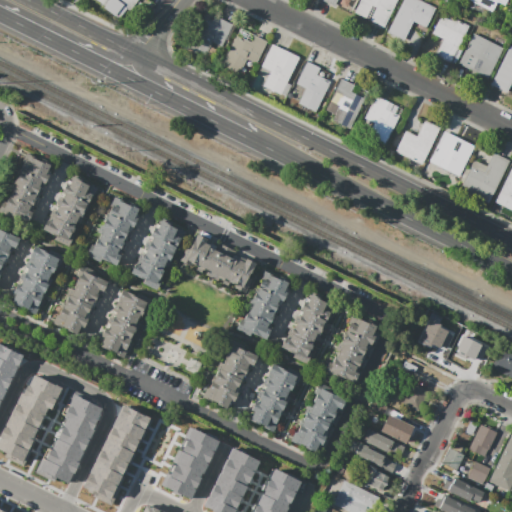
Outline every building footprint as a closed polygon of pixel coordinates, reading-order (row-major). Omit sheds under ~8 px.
[(96,0),(104,6),(103,7),(115,16),(116,15),(123,6),(130,12),(138,0),(96,0)] [(359,0),(397,0),(384,28),(354,13),(359,0)] [(388,32),(404,0),(419,0),(436,8),(426,27),(414,21),(404,40),(388,32)] [(507,0),(505,6),(497,2),(492,13),(465,0),(507,0)] [(206,12),(233,25),(223,48),(213,43),(207,56),(189,48),(206,12)] [(442,14),(469,27),(451,63),(435,56),(443,39),(432,34),(442,14)] [(240,29),(267,41),(257,64),(247,59),(240,75),(223,67),(240,29)] [(473,33),(503,48),(488,78),(458,63),(473,33)] [(272,45),(261,67),(271,72),(264,86),(281,94),(298,58),(272,45)] [(510,45),(511,46),(511,82),(507,91),(491,83),(510,45)] [(306,62),(296,83),(306,87),(298,104),(316,112),(330,82),(316,75),(319,68),(306,62)] [(341,79),(354,85),(351,92),(365,99),(350,129),(332,121),(340,105),(331,101),(341,79)] [(375,96),(389,102),(385,110),(399,117),(385,146),(367,138),(374,123),(365,118),(375,96)] [(405,131),(395,152),(422,165),(440,128),(425,121),(417,137),(405,131)] [(444,132),(428,164),(457,179),(474,147),(444,132)] [(51,164),(47,174),(49,175),(44,184),(42,183),(30,210),(32,211),(26,224),(0,211),(0,207),(3,201),(6,202),(13,186),(12,185),(27,153),(51,164)] [(487,166),(473,160),(462,184),(469,187),(466,192),(489,203),(510,161),(493,153),(487,166)] [(511,167),(495,202),(511,210),(511,167)] [(97,189),(93,198),(90,196),(82,214),(83,215),(80,223),(76,222),(67,241),(42,229),(47,219),(52,221),(54,217),(51,215),(64,186),(68,187),(72,177),(97,189)] [(139,206),(134,217),(137,218),(132,228),(129,226),(128,230),(130,232),(127,239),(124,238),(122,243),(127,245),(121,256),(120,255),(115,266),(101,260),(100,263),(85,256),(91,244),(94,245),(97,238),(99,238),(103,229),(101,228),(111,206),(109,205),(114,195),(139,206)] [(162,218),(186,229),(181,240),(180,239),(171,259),(172,260),(167,270),(164,269),(158,283),(160,284),(157,290),(143,283),(144,281),(130,274),(135,262),(137,263),(154,228),(157,229),(162,218)] [(0,228),(20,238),(15,248),(12,247),(0,273),(0,228)] [(244,294),(182,265),(197,234),(207,238),(204,243),(210,245),(208,248),(238,262),(239,260),(244,262),(246,258),(256,263),(250,277),(252,278),(244,294)] [(61,260),(58,267),(56,266),(53,273),(51,272),(46,283),(48,283),(37,307),(35,306),(32,312),(12,303),(15,295),(13,293),(23,273),(25,274),(27,268),(25,267),(35,246),(45,251),(45,253),(61,260)] [(107,282),(103,292),(101,291),(90,314),(87,313),(84,319),(87,321),(83,328),(81,327),(77,335),(52,324),(57,314),(58,315),(67,296),(65,295),(69,287),(72,288),(78,276),(75,275),(78,269),(107,282)] [(265,339),(252,333),(250,337),(235,330),(264,269),(288,280),(283,291),(287,292),(265,339)] [(123,358),(98,346),(103,337),(100,336),(103,329),(107,330),(111,323),(107,321),(122,289),(136,296),(137,293),(151,299),(123,358)] [(306,365),(291,358),(293,354),(280,348),(285,337),(287,338),(300,311),(298,310),(303,299),(306,301),(310,292),(323,298),(322,300),(332,305),(316,340),(314,339),(309,351),(311,352),(306,365)] [(376,324),(372,334),(374,336),(370,345),(367,343),(354,371),(358,373),(353,383),(332,372),(330,376),(324,373),(329,361),(333,363),(341,346),(339,345),(350,322),(358,326),(362,317),(376,324)] [(440,326),(439,328),(447,332),(447,333),(453,336),(446,350),(440,347),(439,349),(431,345),(429,348),(418,342),(429,320),(440,326)] [(487,349),(480,362),(475,359),(474,361),(465,357),(464,359),(456,355),(458,350),(456,349),(462,336),(487,349)] [(0,359),(0,344),(7,348),(8,346),(19,351),(19,353),(23,355),(17,367),(0,359)] [(256,356),(251,367),(249,367),(240,388),(238,387),(235,392),(237,393),(233,402),(229,401),(225,408),(201,397),(206,388),(208,389),(220,362),(224,363),(226,359),(224,358),(226,353),(228,354),(232,345),(256,356)] [(511,378),(491,368),(500,349),(511,354),(511,378)] [(191,358),(202,363),(197,374),(186,369),(191,358)] [(0,372),(0,359),(17,367),(17,368),(12,378),(0,372)] [(273,432),(250,421),(254,411),(250,409),(254,401),(256,402),(269,374),(267,373),(271,364),(286,371),(288,367),(301,374),(296,385),(294,383),(275,422),(277,423),(273,432)] [(0,372),(12,378),(7,390),(0,386),(0,372)] [(56,398),(42,391),(41,392),(28,385),(33,375),(53,385),(53,384),(61,388),(56,398)] [(403,405),(413,384),(426,390),(416,411),(403,405)] [(20,395),(21,393),(23,394),(27,385),(28,385),(41,392),(42,391),(56,398),(50,410),(47,408),(20,395)] [(319,387),(344,400),(327,433),(324,431),(323,434),(325,435),(320,445),(317,444),(313,452),(291,440),(299,425),(300,426),(303,421),(301,420),(306,412),(308,413),(313,403),(311,402),(319,387)] [(69,404),(83,411),(83,412),(96,419),(102,408),(81,398),(82,398),(74,394),(69,404)] [(15,406),(20,395),(47,408),(42,419),(15,406)] [(370,408),(373,400),(386,407),(383,414),(370,408)] [(93,430),(94,428),(93,428),(97,419),(96,419),(83,412),(83,411),(69,404),(63,416),(66,417),(93,430)] [(117,417),(123,405),(149,418),(144,430),(117,417)] [(10,416),(15,406),(42,419),(37,429),(10,416)] [(379,431),(387,414),(414,427),(405,444),(379,431)] [(5,427),(10,416),(37,429),(32,440),(5,427)] [(88,441),(93,430),(66,417),(61,428),(88,441)] [(112,428),(117,417),(144,430),(138,441),(112,428)] [(464,432),(470,420),(478,424),(472,435),(464,432)] [(468,449),(480,424),(496,432),(484,456),(468,449)] [(0,437),(0,434),(4,426),(5,427),(32,440),(27,451),(0,437)] [(83,452),(88,441),(61,428),(56,438),(83,452)] [(106,439),(112,428),(138,441),(132,452),(106,439)] [(186,440),(191,428),(218,441),(213,453),(186,440)] [(363,441),(368,429),(404,447),(400,456),(390,451),(389,453),(363,441)] [(489,481),(511,436),(511,486),(509,492),(489,481)] [(0,437),(27,451),(21,462),(10,456),(10,455),(0,450),(0,437)] [(77,462),(83,452),(56,438),(51,449),(77,462)] [(101,451),(106,439),(132,452),(127,464),(101,451)] [(180,451),(186,440),(213,453),(207,465),(180,451)] [(355,453),(359,443),(387,457),(386,460),(396,465),(392,473),(358,457),(358,455),(355,453)] [(72,473),(73,473),(78,463),(77,462),(51,449),(50,448),(45,459),(72,473)] [(226,460),(232,448),(259,461),(253,473),(226,460)] [(442,463),(449,448),(464,455),(456,471),(442,463)] [(95,462),(101,451),(127,464),(121,475),(95,462)] [(174,463),(180,451),(207,465),(201,476),(174,463)] [(45,459),(39,470),(51,476),(51,475),(67,483),(72,473),(45,459)] [(220,471),(226,460),(253,473),(247,485),(220,471)] [(467,478),(475,461),(490,469),(482,485),(467,478)] [(89,473),(95,462),(121,475),(116,486),(89,473)] [(169,474),(174,463),(201,476),(196,488),(169,474)] [(361,481),(368,467),(389,477),(382,491),(361,481)] [(269,481),(274,470),(299,482),(293,493),(269,481)] [(215,483),(220,471),(247,485),(241,496),(215,483)] [(116,486),(109,499),(82,486),(88,473),(89,473),(116,486)] [(163,486),(169,474),(196,488),(190,499),(163,486)] [(442,488),(446,480),(450,483),(454,476),(484,491),(478,503),(470,499),(468,502),(447,491),(442,488)] [(349,511),(333,504),(344,480),(379,497),(373,510),(366,507),(363,511),(349,511)] [(263,493),(269,481),(293,493),(287,504),(263,493)] [(209,494),(215,483),(241,496),(236,508),(209,494)] [(274,511),(258,504),(263,493),(287,504),(283,511),(274,511)] [(215,511),(203,506),(209,494),(236,508),(233,511),(215,511)] [(444,511),(438,509),(439,508),(433,505),(437,499),(440,500),(443,494),(475,510),(474,511),(444,511)]
